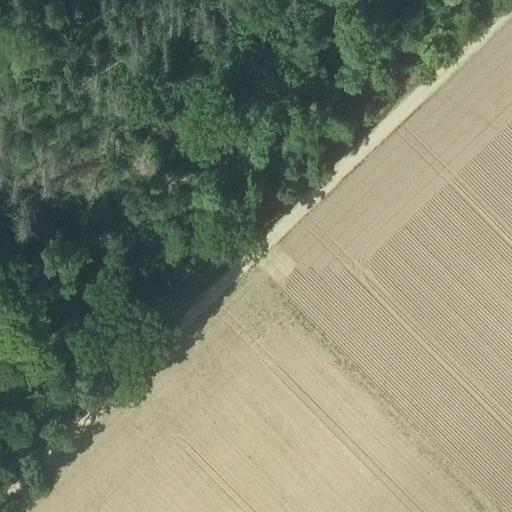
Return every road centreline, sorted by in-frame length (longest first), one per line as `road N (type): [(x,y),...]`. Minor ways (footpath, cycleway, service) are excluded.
road 1 (track): [(511,6),(0,504)]
road 2 (track): [(0,279),(117,391)]
